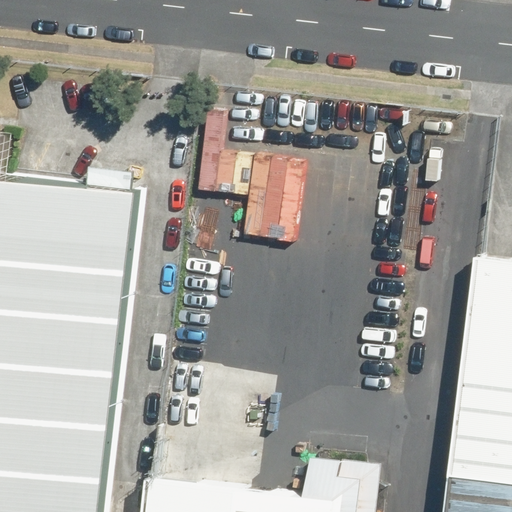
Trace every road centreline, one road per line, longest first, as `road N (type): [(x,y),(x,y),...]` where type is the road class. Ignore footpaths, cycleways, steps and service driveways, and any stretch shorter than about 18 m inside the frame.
road 1 (unknown): [(418,410),(474,36)]
road 2 (unclassified): [(148,0),(511,40)]
road 3 (unknown): [(283,393),(418,410)]
